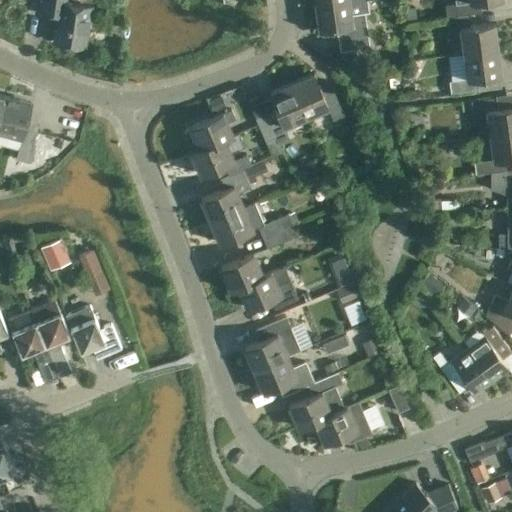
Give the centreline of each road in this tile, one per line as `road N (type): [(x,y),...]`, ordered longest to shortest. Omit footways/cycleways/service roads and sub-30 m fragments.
road 1 (residential): [(134,110),(219,380)]
road 2 (residential): [(511,410),(308,483)]
road 3 (residential): [(134,110),(275,52),(288,34),(287,0)]
road 4 (residential): [(0,59),(134,110)]
road 5 (residential): [(308,483),(245,432),(219,380)]
